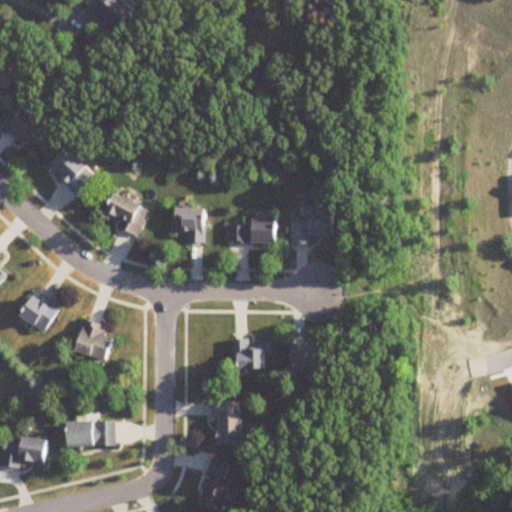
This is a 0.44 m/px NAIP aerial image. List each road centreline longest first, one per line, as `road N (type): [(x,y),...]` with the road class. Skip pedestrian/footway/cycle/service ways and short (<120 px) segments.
road 1 (residential): [(511,359),(469,366),(445,318),(436,129),(453,0)]
road 2 (residential): [(0,189),(68,252),(137,285),(322,294)]
road 3 (residential): [(34,511),(147,487),(161,472),(167,291)]
